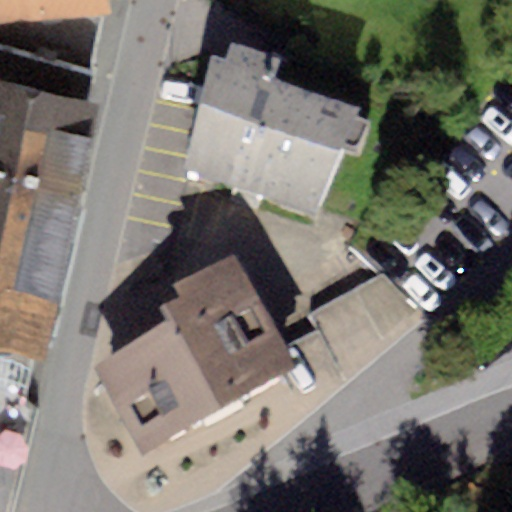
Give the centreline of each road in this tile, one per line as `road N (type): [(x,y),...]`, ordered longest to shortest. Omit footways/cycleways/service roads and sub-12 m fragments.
road 1 (residential): [(69,511),(71,398),(166,0)]
road 2 (residential): [(245,511),(511,398)]
